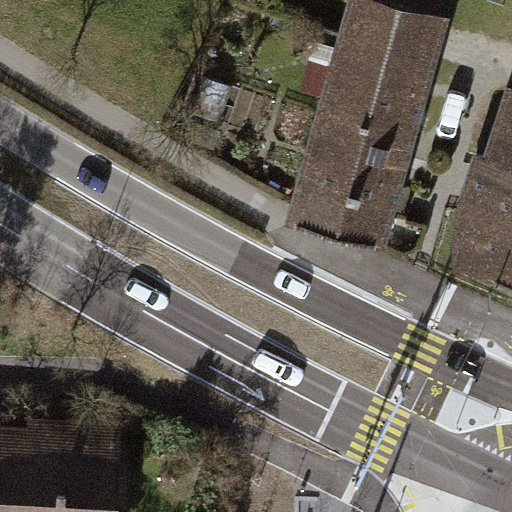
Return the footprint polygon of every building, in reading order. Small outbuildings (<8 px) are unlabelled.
[(406,0),(364,0),(336,96),(412,117),(445,11),(406,0)] [(336,96),(300,221),(377,243),(412,117),(336,96)] [(511,118),(493,182),(511,187),(511,118)] [(511,187),(493,182),(469,269),(511,281),(511,187)] [(113,511),(117,426),(0,421),(0,511),(113,511)]
